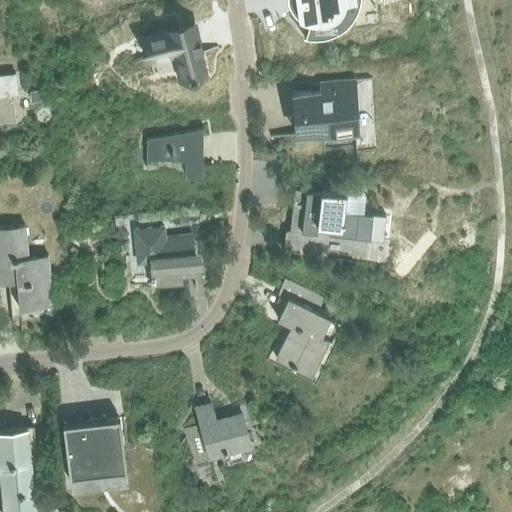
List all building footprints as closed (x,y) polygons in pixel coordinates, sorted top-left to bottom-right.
[(287,0),(288,1),(289,4),(290,7),(292,9),(294,12),(296,14),(298,16),(300,17),(301,18),(303,19),(306,20),(309,21),(305,35),(303,35),(303,36),(306,37),(310,37),(313,38),(317,38),(320,38),(324,37),(327,36),(331,35),(334,34),(337,32),(340,31),(343,28),(346,26),(349,24),(351,21),(353,18),(350,0),(287,0)] [(97,3),(91,7),(98,17),(103,13),(97,3)] [(193,22),(143,34),(149,59),(151,59),(175,53),(181,78),(183,78),(190,76),(191,76),(191,77),(197,76),(196,74),(206,72),(201,53),(201,51),(194,23),(193,22)] [(0,121),(16,120),(13,93),(17,92),(15,73),(0,73),(0,121)] [(320,88),(294,90),(295,111),(296,134),(296,135),(339,133),(358,132),(356,116),(354,77),(319,80),(320,88)] [(40,89),(30,90),(31,100),(41,99),(40,89)] [(186,175),(198,178),(198,128),(147,138),(147,159),(186,160),(186,175)] [(306,189),(302,230),(317,232),(318,222),(330,223),(329,233),(369,238),(372,213),(362,212),(344,209),(346,191),(321,188),(321,190),(306,189)] [(0,282),(10,282),(17,281),(19,308),(52,305),(48,255),(29,257),(27,224),(0,227),(0,282)] [(165,224),(132,228),(136,264),(150,263),(152,285),(182,282),(182,276),(196,274),(192,233),(166,236),(165,224)] [(323,297),(313,292),(285,278),(277,293),(287,298),(277,318),(291,325),(275,357),(313,376),(330,341),(322,337),(332,316),(317,309),(323,297)] [(196,411),(200,425),(182,430),(192,468),(211,463),(210,458),(251,447),(242,414),(216,421),(211,404),(194,408),(195,412),(196,411)] [(72,478),(85,476),(120,473),(115,420),(66,425),(72,478)] [(0,475),(4,511),(37,511),(28,429),(0,432),(0,475)]
